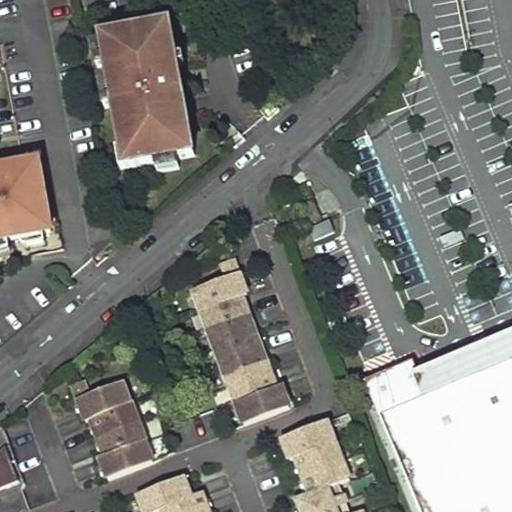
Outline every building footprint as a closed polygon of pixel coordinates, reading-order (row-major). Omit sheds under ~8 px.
[(0,0),(0,19),(16,17),(13,0),(0,0)] [(178,159),(195,156),(184,99),(179,99),(182,92),(182,84),(177,58),(168,57),(163,27),(102,38),(104,44),(108,66),(111,86),(115,107),(121,141),(128,139),(128,142),(133,168),(157,163),(178,159)] [(98,68),(108,66),(104,44),(94,46),(98,68)] [(106,109),(115,107),(111,86),(102,87),(106,109)] [(133,168),(128,142),(123,149),(117,150),(121,170),(133,168)] [(180,169),(178,159),(157,163),(158,173),(180,169)] [(13,176),(32,172),(30,163),(11,166),(13,176)] [(52,235),(40,170),(32,172),(13,176),(3,180),(2,173),(0,173),(0,244),(9,243),(20,241),(45,236),(52,235)] [(322,220),(315,202),(303,207),(311,225),(322,220)] [(329,221),(309,229),(314,242),(334,233),(329,221)] [(45,236),(20,241),(27,250),(47,246),(45,236)] [(0,254),(11,253),(9,243),(0,244),(0,254)] [(248,298),(235,262),(225,271),(229,280),(195,294),(246,427),(292,410),(283,388),(278,390),(243,300),(248,298)] [(341,313),(327,320),(333,335),(348,330),(341,313)] [(511,511),(511,342),(422,380),(414,363),(366,383),(420,511),(511,511)] [(155,464),(125,385),(91,397),(86,382),(76,391),(88,423),(94,421),(107,456),(102,459),(110,481),(155,464)] [(351,483),(329,424),(284,441),(292,463),(297,461),(311,497),(295,502),(298,511),(349,511),(340,487),(351,483)] [(0,490),(21,483),(7,448),(0,454),(0,490)] [(192,499),(184,479),(140,497),(145,511),(161,511),(164,511),(209,511),(203,495),(192,499)]
